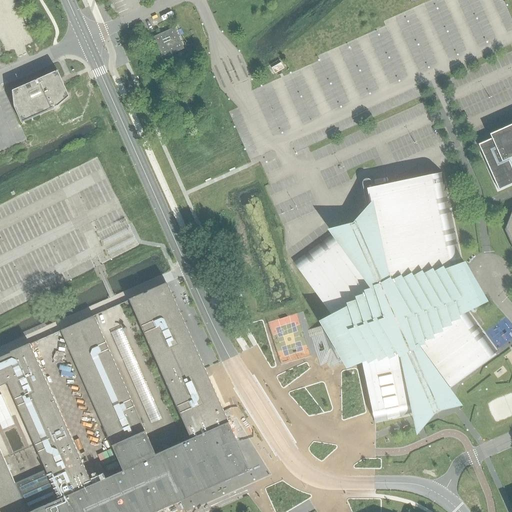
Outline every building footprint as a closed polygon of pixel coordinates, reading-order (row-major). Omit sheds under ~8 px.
[(174,27),(153,37),(162,58),(183,49),(174,27)] [(284,68),(280,63),(271,68),(274,74),(284,68)] [(56,70),(44,76),(12,90),(11,91),(13,106),(21,123),(56,107),(68,97),(68,96),(57,71),(57,70),(56,70)] [(511,123),(489,134),(491,138),(478,144),(498,190),(511,183),(511,168),(507,159),(511,156),(511,212),(505,230),(511,246),(511,123)] [(454,269),(462,268),(462,269),(463,269),(442,172),(442,173),(372,187),(371,182),(370,181),(370,180),(369,179),(368,179),(367,179),(365,179),(364,179),(363,180),(362,181),(362,182),(361,183),(361,185),(371,231),(368,232),(366,225),(344,235),(348,240),(344,243),(342,245),(333,233),(334,233),(334,232),(293,262),(293,263),(294,262),(356,349),(359,348),(361,359),(375,422),(374,423),(416,414),(415,414),(412,400),(426,397),(426,398),(427,399),(428,400),(429,400),(430,400),(431,399),(432,399),(432,398),(432,397),(432,396),(432,395),(431,395),(443,386),(444,388),(496,351),(496,352),(497,352),(464,307),(464,308),(462,309),(454,269)] [(236,439),(228,420),(225,414),(217,398),(165,284),(129,300),(191,438),(153,454),(93,315),(60,330),(122,470),(109,476),(91,484),(28,344),(0,356),(0,511),(153,511),(180,500),(217,484),(250,469),(236,439)]
